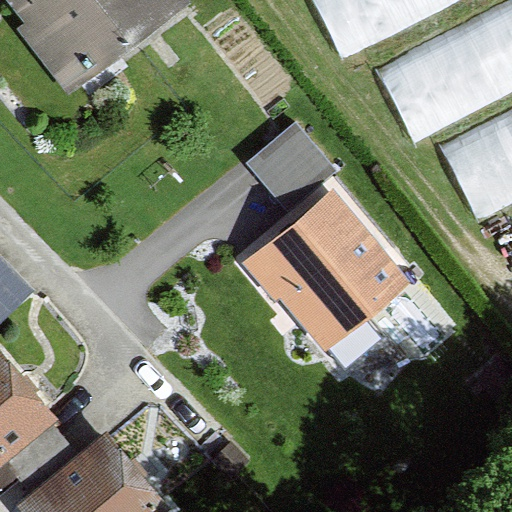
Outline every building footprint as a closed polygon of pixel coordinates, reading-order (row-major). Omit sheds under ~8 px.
[(15,0),(13,2),(76,84),(186,0),(15,0)] [(309,0),(338,57),(451,0),(309,0)] [(511,3),(377,72),(415,146),(511,96),(511,3)] [(301,103),(251,147),(288,188),(338,144),(301,103)] [(511,112),(441,149),(479,222),(511,205),(511,112)] [(414,272),(339,183),(254,253),(329,343),(414,272)] [(3,335),(0,337),(0,461),(64,411),(3,335)] [(117,419),(29,488),(48,511),(151,511),(175,494),(117,419)]
